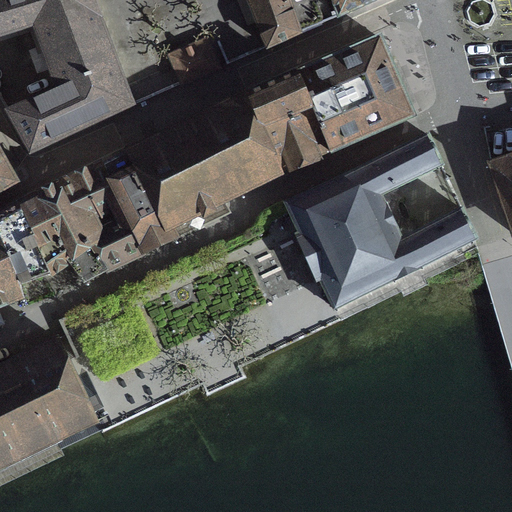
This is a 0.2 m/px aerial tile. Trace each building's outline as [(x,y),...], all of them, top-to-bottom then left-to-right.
[(0,0),(0,36),(32,26),(56,91),(6,113),(8,116),(28,151),(29,154),(40,150),(40,149),(71,135),(72,135),(93,125),(123,111),(132,107),(132,106),(117,70),(116,67),(97,19),(98,18),(96,15),(89,0),(0,0)] [(249,0),(269,47),(275,45),(297,35),(285,0),(249,0)] [(285,0),(297,35),(330,21),(338,18),(332,0),(285,0)] [(332,0),(338,18),(377,0),(332,0)] [(295,75),(310,112),(328,153),(412,118),(397,81),(379,40),(310,69),(295,75)] [(198,45),(176,55),(188,81),(210,72),(198,45)] [(247,95),(246,96),(245,96),(262,131),(310,112),(295,75),(247,95)] [(177,240),(177,239),(222,218),(216,205),(255,186),(277,175),(278,176),(279,175),(262,131),(245,96),(213,112),(128,153),(169,229),(170,228),(176,241),(177,240)] [(282,174),(281,171),(328,153),(310,112),(262,131),(279,175),(282,174)] [(441,167),(427,137),(284,204),(296,231),(293,233),(314,279),(317,277),(331,307),(476,240),(461,210),(399,239),(389,218),(379,196),(441,167)] [(175,240),(175,241),(176,241),(170,228),(169,229),(128,153),(104,166),(144,254),(175,240)] [(511,158),(490,166),(495,182),(511,230),(511,158)] [(0,189),(12,182),(0,160),(0,189)] [(87,245),(104,272),(106,271),(107,271),(109,270),(144,254),(104,166),(58,187),(87,245)] [(84,282),(104,272),(87,245),(58,187),(37,196),(69,259),(66,261),(84,282)] [(69,259),(37,196),(17,206),(49,276),(51,275),(50,272),(66,261),(69,259)] [(49,276),(17,206),(0,214),(0,248),(17,286),(19,285),(46,275),(47,277),(49,276)] [(0,303),(22,295),(19,285),(17,286),(0,248),(0,303)] [(0,366),(0,469),(57,442),(96,423),(56,340),(0,366)]
